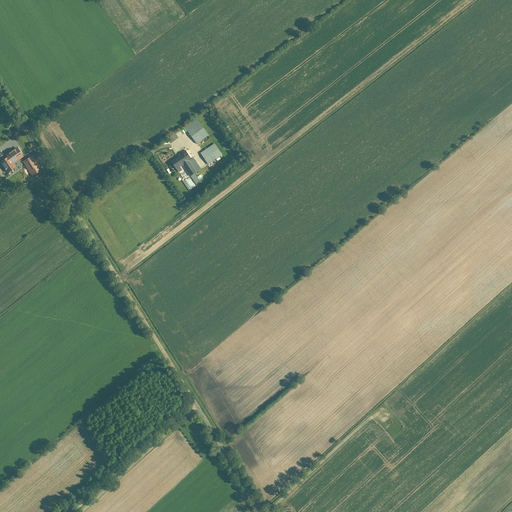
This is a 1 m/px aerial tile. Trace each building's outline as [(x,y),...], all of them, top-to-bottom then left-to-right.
[(208,135),(195,118),(183,127),(196,144),(208,135)] [(222,154),(214,143),(199,153),(207,164),(222,154)] [(20,155),(13,145),(2,153),(4,156),(1,158),(0,155),(0,167),(3,172),(9,168),(6,164),(20,155)] [(191,160),(185,151),(170,160),(176,170),(183,165),(190,177),(201,170),(194,159),(191,160)] [(31,153),(19,159),(27,174),(39,167),(31,153)] [(189,189),(195,185),(189,177),(183,181),(189,189)]
